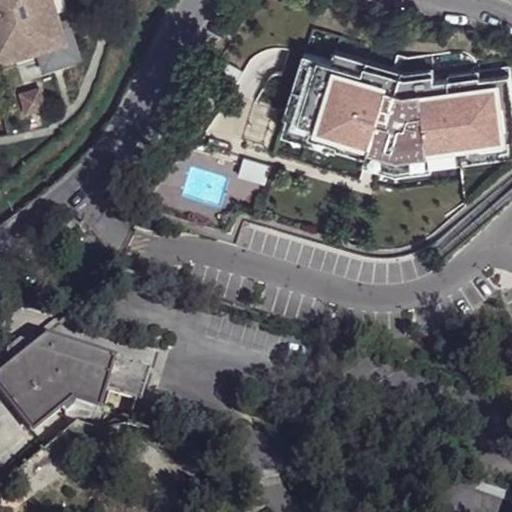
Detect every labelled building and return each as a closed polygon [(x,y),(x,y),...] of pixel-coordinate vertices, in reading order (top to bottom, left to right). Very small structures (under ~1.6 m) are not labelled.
[(0,0),(0,66),(16,62),(38,56),(40,63),(43,73),(81,62),(76,44),(68,47),(60,49),(53,27),(62,24),(53,0),(0,0)] [(235,0),(229,11),(240,18),(251,0),(235,0)] [(62,24),(53,27),(60,49),(68,47),(62,24)] [(328,60),(302,48),(275,108),(278,109),(328,133),(323,144),(324,144),(352,157),(353,155),(380,168),(412,168),(412,171),(413,171),(441,171),(442,171),(443,159),(500,160),(502,160),(503,94),(443,93),(427,93),(398,92),(328,60)] [(333,49),(328,60),(398,92),(427,93),(427,81),(400,81),(333,49)] [(38,56),(16,62),(19,70),(40,63),(38,56)] [(323,144),(328,133),(278,109),(271,125),(322,149),(324,144),(323,144)] [(380,168),(353,155),(352,157),(347,167),(377,181),(413,181),(413,171),(412,171),(412,168),(380,168)] [(443,159),(442,171),(441,171),(441,176),(500,177),(500,160),(443,159)] [(266,169),(239,161),(234,179),(261,188),(266,169)] [(224,229),(233,199),(185,183),(175,213),(224,229)] [(0,391),(19,412),(34,435),(75,403),(101,412),(109,390),(116,360),(44,337),(0,373),(0,391)] [(116,360),(109,390),(142,402),(153,371),(116,360)] [(0,485),(7,479),(44,449),(34,435),(19,412),(0,391),(0,485)] [(511,511),(511,489),(444,467),(428,511),(511,511)]
